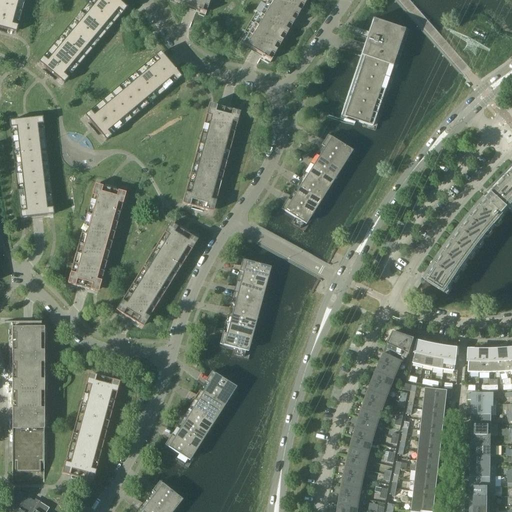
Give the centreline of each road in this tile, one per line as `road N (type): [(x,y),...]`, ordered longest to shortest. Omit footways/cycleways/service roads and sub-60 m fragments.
road 1 (tertiary): [(276,501),(299,389),(344,281)]
road 2 (residential): [(323,511),(337,444),(387,302)]
road 3 (tertiary): [(344,281),(401,186),(470,110)]
road 4 (residential): [(400,282),(383,271),(433,195),(490,131)]
road 5 (residential): [(171,356),(88,341),(26,281),(27,266)]
road 6 (residential): [(98,511),(155,410),(171,356)]
road 7 (residential): [(400,282),(508,154)]
road 8 (residential): [(274,91),(196,61),(146,0)]
road 9 (residential): [(171,356),(198,285),(236,220)]
road 10 (residential): [(236,220),(280,141),(284,115),(274,91)]
road 11 (residential): [(387,302),(463,326),(511,325)]
road 12 (residential): [(344,281),(236,220)]
